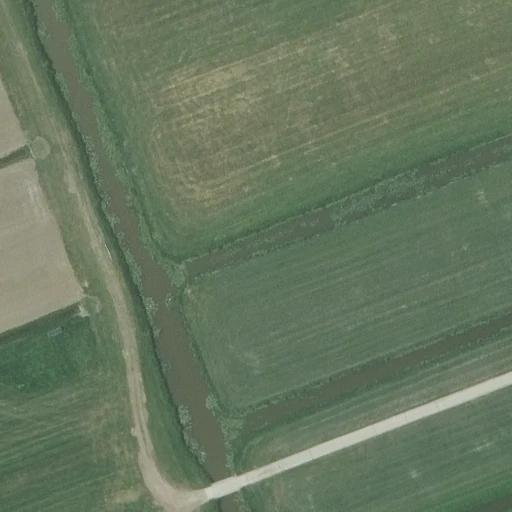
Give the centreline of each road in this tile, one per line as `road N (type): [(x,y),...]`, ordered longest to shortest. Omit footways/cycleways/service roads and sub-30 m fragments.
road 1 (track): [(194,500),(169,500),(142,475),(116,297),(62,150)]
road 2 (track): [(194,500),(511,376)]
